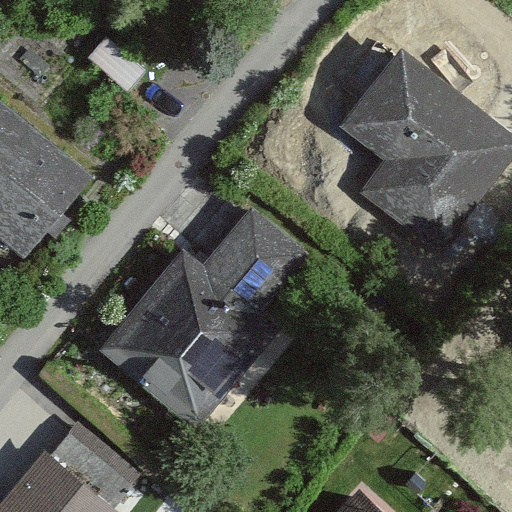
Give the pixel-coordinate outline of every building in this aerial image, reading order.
[(135,74),(98,41),(80,61),(117,94),(135,74)] [(511,146),(511,145),(387,50),(329,127),(377,164),(352,196),(429,255),(511,146)] [(82,177),(0,111),(0,251),(14,262),(82,177)] [(194,271),(172,254),(92,355),(189,432),(271,330),(248,311),(293,254),(240,212),(194,271)] [(43,460),(34,453),(0,494),(0,511),(105,511),(134,477),(71,426),(43,460)] [(364,511),(343,494),(328,511),(364,511)]
